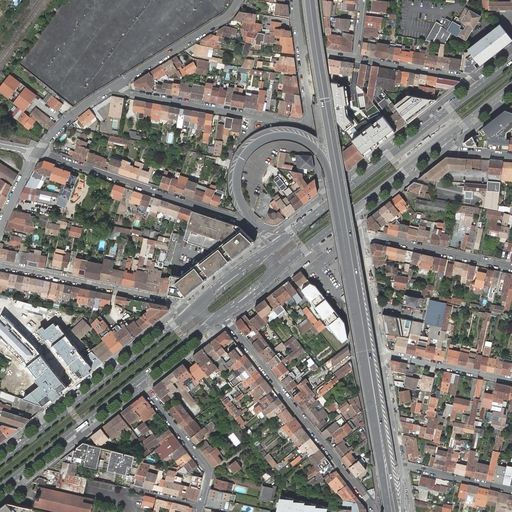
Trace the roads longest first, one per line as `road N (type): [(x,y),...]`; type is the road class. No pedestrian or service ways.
road 1 (primary): [(254,227),(238,198),(239,162),(265,136),(303,138),(326,163),(349,276)]
road 2 (secondary): [(397,511),(348,241)]
road 3 (residential): [(215,319),(230,324),(376,511)]
road 4 (secondary): [(348,241),(310,0)]
road 5 (secondary): [(187,313),(0,461)]
road 6 (primary): [(349,276),(388,511)]
road 7 (residential): [(244,223),(36,153)]
road 8 (residential): [(310,124),(131,93),(117,83)]
road 9 (residential): [(0,264),(167,299),(187,313)]
road 10 (primary): [(475,87),(336,197)]
road 11 (secondary): [(0,488),(139,379)]
road 12 (secondary): [(215,319),(352,211)]
road 13 (residential): [(511,267),(362,235)]
road 14 (residential): [(201,506),(207,468),(139,379)]
road 15 (residential): [(237,0),(222,18),(117,83)]
road 16 (residential): [(381,356),(511,381)]
road 17 (residential): [(355,58),(464,77),(475,87)]
